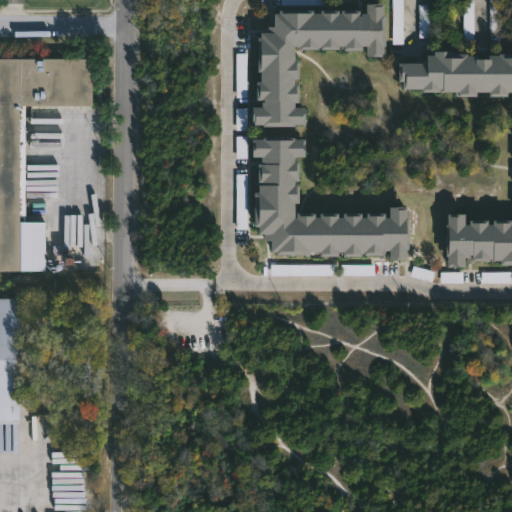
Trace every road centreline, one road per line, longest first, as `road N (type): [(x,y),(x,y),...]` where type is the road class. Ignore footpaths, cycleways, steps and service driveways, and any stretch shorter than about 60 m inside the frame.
road 1 (tertiary): [(125,0),(118,511)]
road 2 (tertiary): [(125,26),(0,26)]
